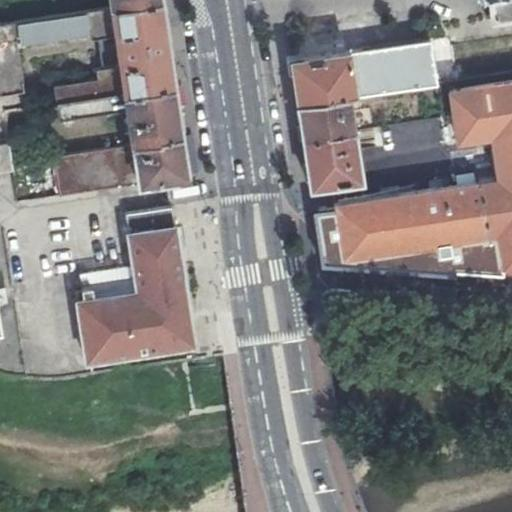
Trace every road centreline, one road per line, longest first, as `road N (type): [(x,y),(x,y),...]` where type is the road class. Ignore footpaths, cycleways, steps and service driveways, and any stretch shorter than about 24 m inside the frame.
road 1 (primary): [(211,0),(279,484)]
road 2 (primary): [(286,304),(237,13)]
road 3 (residential): [(286,304),(511,313)]
road 4 (primary): [(331,511),(303,413),(286,304)]
